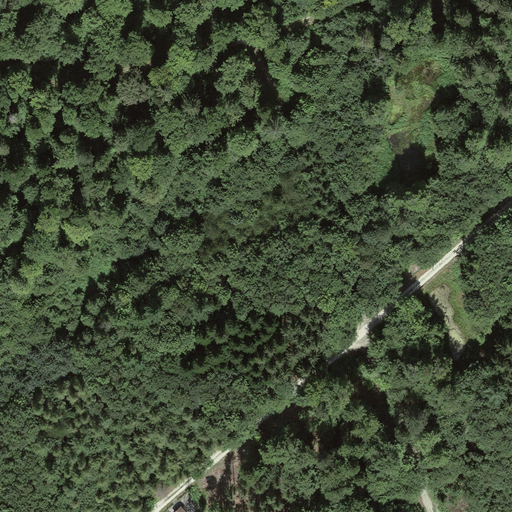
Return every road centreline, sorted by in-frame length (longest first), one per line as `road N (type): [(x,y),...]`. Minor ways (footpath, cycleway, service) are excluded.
road 1 (track): [(234,0),(306,208),(430,511)]
road 2 (track): [(151,511),(511,204)]
road 3 (track): [(0,98),(250,40),(350,0)]
road 4 (track): [(353,342),(315,511)]
